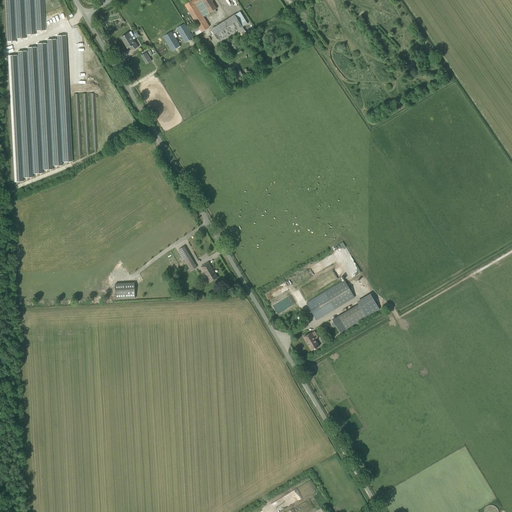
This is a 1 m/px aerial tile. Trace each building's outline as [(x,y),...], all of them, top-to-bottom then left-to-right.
[(5,0),(7,46),(9,46),(19,43),(36,36),(46,32),(46,26),(42,16),(42,12),(45,11),(44,0),(5,0)] [(203,17),(216,9),(210,0),(193,0),(192,0),(185,5),(201,32),(209,27),(203,17)] [(50,10),(45,20),(55,24),(60,15),(50,10)] [(243,29),(235,15),(211,30),(220,44),(243,29)] [(186,28),(184,24),(176,29),(185,43),(193,38),(186,28)] [(67,32),(8,51),(9,82),(11,81),(13,84),(13,79),(18,79),(23,78),(23,76),(24,78),(28,78),(28,77),(31,77),(34,75),(38,80),(37,65),(40,72),(44,71),(45,72),(48,72),(48,73),(52,73),(53,72),(58,70),(58,75),(64,75),(68,88),(67,32)] [(138,47),(133,40),(131,37),(128,33),(121,37),(127,48),(130,47),(132,51),(138,47)] [(172,51),(180,46),(171,33),(163,38),(172,51)] [(141,56),(146,64),(151,61),(146,53),(141,56)] [(84,56),(76,57),(77,85),(84,85),(84,56)] [(233,73),(236,80),(241,78),(238,71),(233,73)] [(70,137),(62,137),(63,162),(71,161),(70,137)] [(53,144),(54,166),(62,165),(61,140),(59,141),(59,144),(56,144),(53,144)] [(24,146),(25,177),(33,177),(32,146),(24,146)] [(34,174),(43,173),(41,147),(37,147),(33,148),(34,174)] [(44,170),(52,169),(51,147),(43,147),(44,170)] [(14,182),(23,181),(21,149),(13,149),(14,182)] [(191,271),(196,267),(184,246),(178,250),(191,271)] [(105,286),(122,262),(114,256),(97,280),(105,286)] [(217,278),(208,262),(201,266),(210,282),(217,278)] [(355,297),(344,280),(306,303),(316,320),(355,297)] [(116,300),(135,299),(134,283),(115,284),(116,300)] [(344,327),(364,316),(358,305),(338,316),(344,327)] [(338,316),(332,320),(340,332),(346,329),(344,327),(338,316)] [(312,351),(319,346),(311,333),(303,337),(312,351)]
